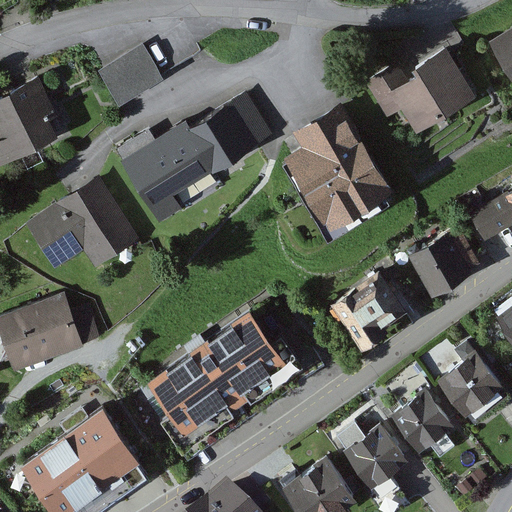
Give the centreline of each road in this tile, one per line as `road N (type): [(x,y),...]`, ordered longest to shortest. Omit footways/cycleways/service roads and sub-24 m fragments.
road 1 (residential): [(168,511),(511,270)]
road 2 (residential): [(311,10),(150,8),(0,47)]
road 3 (residential): [(473,0),(401,16),(311,10)]
